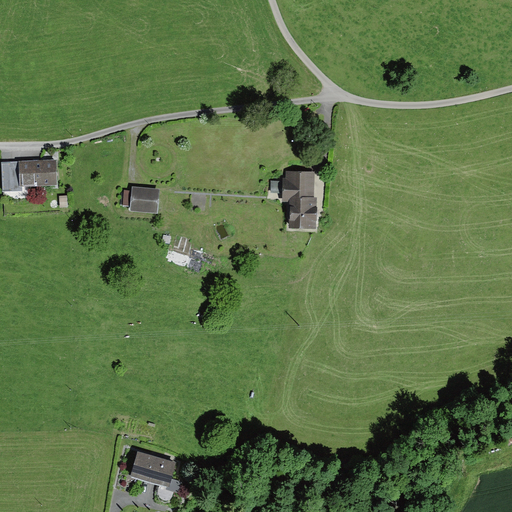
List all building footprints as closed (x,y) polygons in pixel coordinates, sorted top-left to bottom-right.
[(56,161),(0,163),(1,192),(22,192),(22,187),(57,186),(56,161)] [(315,172),(286,171),(286,178),(283,178),(283,182),(282,194),(282,203),(289,204),(288,230),(316,230),(317,198),(314,198),(315,172)] [(283,182),(271,182),(271,194),(282,194),(283,182)] [(160,190),(132,188),(132,191),(131,207),(130,212),(158,215),(160,190)] [(131,207),(132,191),(124,191),(122,206),(131,207)] [(67,196),(59,196),(60,207),(68,207),(67,196)] [(176,464),(138,453),(131,477),(168,488),(176,464)]
